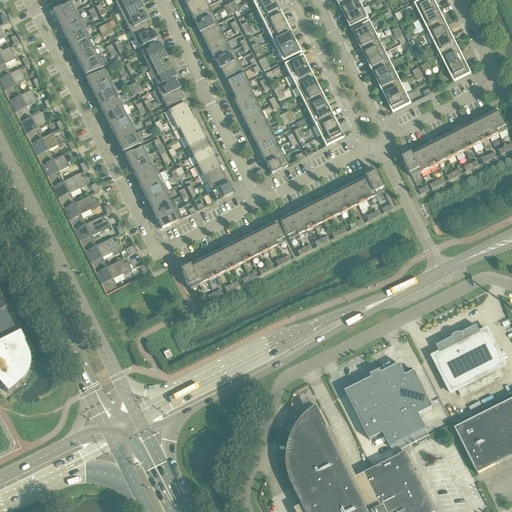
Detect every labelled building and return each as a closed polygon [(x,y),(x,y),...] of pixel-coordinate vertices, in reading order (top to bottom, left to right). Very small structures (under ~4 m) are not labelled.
[(120,13),(137,4),(135,0),(123,0),(115,4),(120,13)] [(191,16),(208,7),(204,0),(199,0),(187,7),(191,16)] [(257,11),(275,2),(273,0),(253,0),(252,1),(257,11)] [(363,9),(360,3),(365,1),(364,0),(355,0),(340,8),(345,18),(363,9)] [(433,0),(424,0),(415,5),(422,18),(439,9),(433,0)] [(57,22),(77,12),(72,2),(52,12),(57,22)] [(262,22),(280,12),(275,2),(257,11),(262,22)] [(125,22),(142,13),(137,4),(120,13),(125,22)] [(196,25),(213,16),(208,7),(191,16),(196,25)] [(350,29),(369,19),(363,9),(345,18),(350,29)] [(422,18),(418,20),(424,33),(428,31),(445,22),(439,9),(422,18)] [(62,31),(82,21),(77,12),(57,22),(62,31)] [(267,32),(285,23),(280,12),(262,22),(267,32)] [(386,20),(393,17),(390,12),(384,15),(386,20)] [(129,31),(146,23),(142,13),(125,22),(129,31)] [(8,22),(6,18),(3,15),(0,16),(0,17),(3,24),(8,22)] [(200,34),(217,25),(213,16),(196,25),(200,34)] [(66,40),(86,30),(82,21),(62,31),(66,40)] [(357,42),(375,33),(370,22),(352,31),(357,42)] [(445,22),(428,31),(435,44),(452,35),(445,22)] [(134,40),(151,32),(146,23),(129,31),(134,40)] [(272,42),(290,33),(285,23),(267,32),(272,42)] [(205,43),(222,35),(217,25),(200,34),(205,43)] [(245,36),(251,33),(249,28),(243,31),(245,36)] [(71,49),(91,39),(86,30),(66,40),(71,49)] [(151,32),(134,40),(139,50),(156,41),(151,32)] [(277,52),(295,43),(290,33),(272,42),(277,52)] [(362,52),(380,43),(375,33),(357,42),(362,52)] [(209,52),(227,44),(222,35),(205,43),(209,52)] [(452,35),(435,44),(441,57),(458,48),(452,35)] [(19,44),(17,39),(14,37),(11,39),(14,46),(19,44)] [(76,58),(93,49),(95,48),(91,39),(71,49),(76,58)] [(283,63),(301,54),(295,43),(277,52),(283,63)] [(367,62),(386,53),(380,43),(362,52),(367,62)] [(145,62),(162,53),(157,44),(140,53),(145,62)] [(231,53),(231,52),(227,44),(209,52),(214,61),(216,61),(231,53)] [(93,49),(76,58),(80,67),(97,58),(102,56),(97,47),(95,48),(93,49)] [(458,48),(441,57),(447,70),(465,61),(458,48)] [(12,53),(10,53),(8,49),(0,52),(0,80),(10,75),(5,65),(15,60),(12,53)] [(220,70),(237,61),(233,51),(231,52),(231,53),(216,61),(220,70)] [(410,60),(416,57),(413,52),(407,55),(410,60)] [(149,71),(166,63),(162,53),(145,62),(149,71)] [(372,73),(391,63),(386,53),(367,62),(372,73)] [(97,58),(80,67),(85,77),(102,68),(107,66),(102,56),(97,58)] [(289,76),(308,67),(302,56),(284,65),(289,76)] [(30,65),(28,61),(25,58),(22,60),(25,67),(30,65)] [(267,65),(264,59),(258,62),(261,68),(267,65)] [(225,79),(242,71),(237,61),(220,70),(225,79)] [(465,61),(447,70),(454,83),(471,74),(465,61)] [(154,80),(171,72),(166,63),(149,71),(154,80)] [(378,83),(396,74),(391,63),(372,73),(378,83)] [(294,86),(313,77),(308,67),(289,76),(294,86)] [(23,74),(21,75),(19,70),(10,75),(0,80),(0,84),(9,102),(21,97),(20,96),(16,87),(26,81),(23,74)] [(91,89),(111,79),(106,70),(86,80),(91,89)] [(176,81),(174,77),(171,72),(154,80),(150,82),(154,91),(157,90),(174,82),(176,81)] [(231,91),(248,83),(244,73),(226,82),(231,91)] [(383,93),(401,84),(396,74),(378,83),(383,93)] [(417,82),(424,79),(421,74),(415,77),(417,82)] [(300,96),(318,87),(313,77),(294,86),(300,96)] [(41,86),(39,82),(36,79),(33,81),(36,89),(41,86)] [(95,98),(115,88),(111,79),(91,89),(95,98)] [(157,102),(161,99),(179,91),(174,82),(157,90),(152,93),(157,102)] [(252,93),(253,93),(248,83),(231,91),(236,100),(251,93),(252,93)] [(388,103),(406,94),(401,84),(383,93),(388,103)] [(305,107),(323,97),(318,87),(300,96),(305,107)] [(100,107),(120,97),(115,88),(95,98),(100,107)] [(426,98),(432,94),(429,89),(423,93),(426,98)] [(179,91),(161,99),(166,109),(183,100),(179,91)] [(33,95),(31,96),(29,92),(20,96),(21,97),(9,102),(20,124),(31,118),(26,108),(37,103),(33,95)] [(256,102),(252,93),(251,93),(236,100),(234,101),(239,111),(256,102)] [(393,114),(411,105),(406,94),(388,103),(393,114)] [(122,108),(124,107),(120,97),(100,107),(104,116),(122,108)] [(310,117),(328,108),(323,97),(305,107),(310,117)] [(52,107),(50,103),(48,101),(44,102),(48,110),(52,107)] [(243,120),(261,111),(256,102),(239,111),(243,120)] [(172,121),(190,113),(185,103),(168,112),(172,121)] [(126,117),(122,108),(104,116),(109,126),(126,117)] [(315,127),(333,118),(328,108),(310,117),(315,127)] [(248,129),(265,120),(261,111),(243,120),(248,129)] [(413,179),(508,131),(498,111),(410,155),(408,150),(400,154),(413,179)] [(177,130),(194,122),(190,113),(172,121),(177,130)] [(44,117),(42,118),(40,114),(31,118),(20,124),(30,145),(42,140),(37,130),(48,125),(44,117)] [(130,115),(126,117),(109,126),(114,135),(131,126),(134,124),(130,115)] [(288,124),(294,121),(292,116),(286,119),(288,124)] [(320,137),(338,128),(333,118),(315,127),(320,137)] [(253,138),(270,130),(265,120),(248,129),(253,138)] [(200,130),(198,125),(196,121),(194,122),(177,130),(177,131),(175,132),(179,140),(183,139),(200,130)] [(64,129),(62,124),(60,122),(56,124),(60,131),(64,129)] [(118,144),(135,135),(131,126),(114,135),(118,144)] [(325,148),(344,139),(338,128),(320,137),(325,148)] [(188,148),(205,139),(200,130),(183,139),(188,148)] [(257,147),(274,139),(270,130),(253,138),(257,147)] [(123,153),(140,145),(144,143),(139,133),(135,135),(118,144),(123,153)] [(298,142),(304,139),(302,134),(296,136),(298,142)] [(55,138),(53,139),(51,135),(42,140),(30,145),(41,167),(53,161),(48,151),(59,146),(55,138)] [(192,157),(210,148),(205,139),(188,148),(192,157)] [(262,157),(279,148),(274,139),(257,147),(262,157)] [(76,149),(74,145),(72,143),(68,144),(72,152),(76,149)] [(142,148),(124,156),(129,166),(149,156),(144,146),(142,148)] [(501,155),(508,152),(505,147),(498,150),(501,155)] [(197,166),(214,157),(210,148),(192,157),(197,166)] [(267,166),(284,157),(279,148),(262,157),(267,166)] [(307,157),(313,154),(310,149),(304,152),(307,157)] [(491,161),(497,157),(494,152),(488,156),(491,161)] [(66,160),(64,161),(62,156),(53,161),(41,167),(52,188),(64,183),(64,182),(59,173),(69,167),(66,160)] [(149,156),(129,166),(134,175),(154,165),(149,156)] [(484,164),(491,161),(488,156),(481,159),(484,164)] [(202,175),(219,167),(214,157),(197,166),(193,168),(198,178),(202,176),(202,175)] [(271,175),(288,166),(284,157),(267,166),(271,175)] [(473,169),(480,166),(477,161),(471,164),(473,169)] [(88,170),(86,166),(83,164),(80,165),(83,173),(88,170)] [(154,165),(134,175),(138,184),(159,174),(155,164),(154,165)] [(467,173),(473,169),(471,164),(464,168),(467,173)] [(206,184),(223,176),(219,167),(202,175),(202,176),(206,184)] [(366,177),(279,221),(289,241),(358,206),(361,212),(369,207),(366,202),(384,193),(372,169),(364,173),(366,177)] [(456,178),(462,175),(460,170),(453,173),(456,178)] [(449,181),(456,178),(453,173),(447,176),(449,181)] [(159,174),(138,184),(143,193),(164,183),(159,174)] [(85,177),(80,179),(78,175),(64,182),(64,183),(52,188),(63,210),(74,204),(69,194),(89,185),(85,177)] [(211,193),(228,185),(223,176),(206,184),(211,193)] [(439,187),(445,183),(443,178),(436,182),(439,187)] [(432,190),(439,187),(436,182),(430,185),(432,190)] [(164,183),(143,193),(148,202),(165,194),(169,192),(164,183)] [(100,191),(98,187),(95,184),(91,186),(95,194),(100,191)] [(212,205),(233,194),(228,185),(211,193),(207,195),(212,205)] [(421,195),(430,191),(428,186),(419,190),(421,195)] [(165,194),(148,202),(152,211),(169,203),(165,194)] [(94,199),(91,201),(89,197),(74,204),(63,210),(74,232),(85,226),(80,216),(99,206),(96,199),(94,199)] [(169,203),(152,211),(157,221),(174,212),(178,210),(173,201),(169,203)] [(112,212),(110,208),(107,205),(103,208),(107,215),(112,212)] [(383,214),(392,210),(390,205),(381,209),(383,214)] [(174,212),(157,221),(162,230),(179,221),(182,220),(178,210),(174,212)] [(375,219),(381,216),(379,210),(372,214),(375,219)] [(368,222),(375,219),(372,214),(366,217),(368,222)] [(106,220),(101,222),(99,218),(85,226),(74,232),(84,253),(96,247),(91,237),(110,228),(106,220)] [(358,227),(364,224),(362,219),(355,222),(358,227)] [(351,231),(358,227),(355,222),(349,226),(351,231)] [(190,291),(285,243),(275,223),(188,267),(185,262),(178,266),(190,291)] [(124,233),(122,229),(120,226),(115,228),(119,236),(124,233)] [(340,236),(347,233),(344,228),(338,231),(340,236)] [(334,239),(340,236),(338,231),(331,234),(334,239)] [(323,245),(330,241),(327,236),(321,240),(323,245)] [(117,242),(112,244),(110,240),(96,247),(84,253),(95,275),(107,269),(107,268),(102,259),(121,249),(117,242)] [(317,248),(323,245),(321,240),(314,243),(317,248)] [(306,253),(313,250),(310,245),(303,248),(306,253)] [(137,254),(134,250),(132,247),(128,249),(131,256),(137,254)] [(300,257),(306,253),(303,248),(297,251),(300,257)] [(285,264),(291,261),(289,256),(282,259),(285,264)] [(278,267),(285,264),(282,259),(276,262),(278,267)] [(128,263),(123,265),(121,261),(107,268),(107,269),(95,275),(106,297),(118,291),(113,280),(132,271),(128,263)] [(268,273),(274,269),(272,264),(265,268),(268,273)] [(144,278),(149,275),(148,271),(147,271),(145,268),(143,266),(139,268),(144,278)] [(261,276),(268,273),(265,268),(258,271),(261,276)] [(250,281),(257,278),(254,273),(248,276),(250,281)] [(244,285),(250,281),(248,276),(241,279),(244,285)] [(233,290),(240,287),(237,282),(231,285),(233,290)] [(227,293),(233,290),(231,285),(224,288),(227,293)] [(216,299),(222,295),(220,290),(213,294),(216,299)] [(209,302),(216,299),(213,294),(207,297),(209,302)] [(198,307),(207,303),(205,298),(196,302),(198,307)] [(0,385),(8,394),(22,382),(27,374),(30,365),(29,356),(27,351),(23,343),(24,342),(20,333),(17,334),(5,309),(0,311),(0,385)] [(458,391),(499,370),(506,367),(487,330),(480,334),(477,327),(467,331),(463,334),(462,333),(460,333),(458,333),(455,334),(453,335),(452,337),(450,339),(451,340),(437,347),(440,354),(433,358),(452,394),(458,391)] [(167,360),(172,357),(169,351),(163,353),(167,360)] [(429,436),(426,430),(427,430),(420,416),(433,409),(415,372),(406,377),(401,368),(383,377),(413,437),(400,443),(402,449),(429,436)] [(383,377),(381,371),(371,376),(374,382),(347,395),(351,404),(370,441),(383,434),(390,448),(391,448),(394,453),(402,449),(400,443),(413,437),(383,377)] [(511,400),(455,430),(456,432),(458,435),(478,475),(497,466),(494,461),(511,452),(511,400)] [(292,467),(291,467),(291,468),(293,468),(293,472),(294,475),(295,479),(296,482),(298,486),(296,486),(297,487),(298,487),(301,493),(300,494),(302,498),(303,497),(307,504),(329,492),(357,479),(332,430),(333,430),(324,412),(315,416),(314,415),(313,415),(314,417),(311,419),(309,422),(306,424),(304,427),(302,430),(300,429),(300,430),(301,431),(299,434),(298,437),(296,441),(295,444),(294,448),(292,447),(292,448),(294,449),(293,452),(292,456),(292,460),(292,463),(292,467)] [(400,457),(373,470),(394,511),(434,511),(412,465),(407,455),(406,453),(399,456),(400,457)] [(357,479),(329,492),(339,511),(394,511),(373,470),(371,471),(357,479)] [(305,505),(295,510),(295,511),(339,511),(329,492),(307,504),(305,504),(305,505)]
